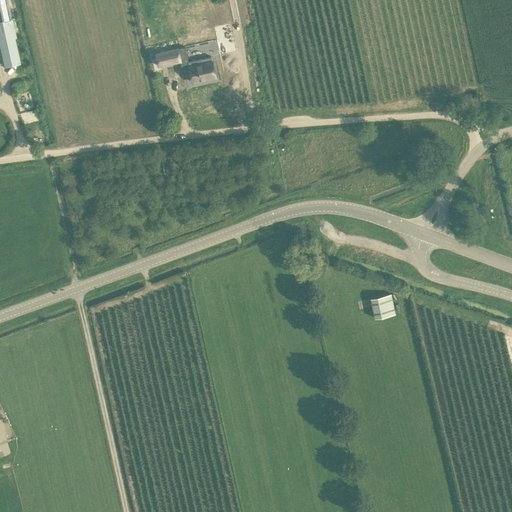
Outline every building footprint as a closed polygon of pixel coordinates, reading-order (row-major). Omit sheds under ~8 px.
[(0,0),(0,21),(11,19),(7,0),(0,0)] [(11,19),(0,21),(0,43),(5,66),(22,62),(16,35),(17,35),(13,19),(11,19)] [(182,62),(178,47),(155,52),(159,67),(182,62)] [(187,53),(180,55),(182,62),(181,62),(182,69),(186,68),(186,66),(189,65),(192,82),(216,77),(212,60),(211,55),(188,59),(187,53)] [(391,293),(370,298),(375,318),(395,314),(391,293)]
